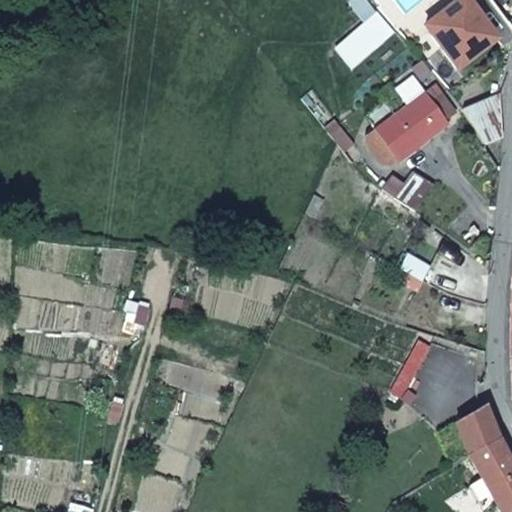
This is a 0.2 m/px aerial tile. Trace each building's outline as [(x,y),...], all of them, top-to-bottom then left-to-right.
[(456,66),(495,36),(469,0),(451,0),(448,2),(454,9),(443,18),(438,11),(424,21),(456,66)] [(389,89),(400,106),(380,118),(403,153),(453,119),(446,107),(452,103),(434,76),(427,81),(420,69),(389,89)] [(500,136),(498,90),(460,107),(481,141),(500,136)] [(419,200),(439,177),(421,161),(401,184),(419,200)] [(172,299),(168,314),(178,317),(182,302),(172,299)] [(139,307),(134,323),(143,325),(148,309),(139,307)] [(149,415),(155,401),(146,398),(141,412),(149,415)] [(107,418),(117,421),(121,407),(112,404),(107,418)] [(498,437),(482,405),(453,421),(455,425),(470,451),(498,437)] [(455,425),(437,426),(450,453),(470,451),(455,425)] [(470,451),(495,496),(503,511),(511,511),(511,463),(498,437),(470,451)]
